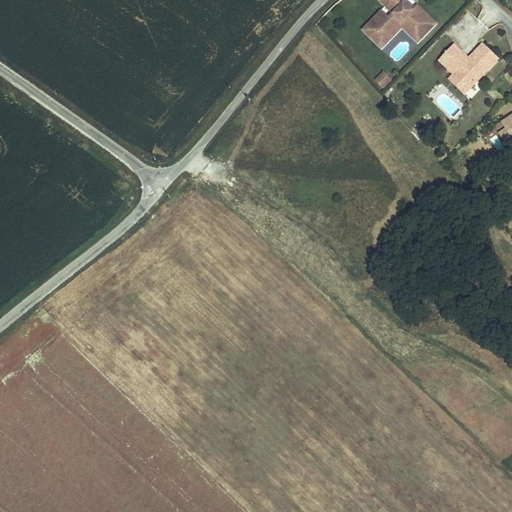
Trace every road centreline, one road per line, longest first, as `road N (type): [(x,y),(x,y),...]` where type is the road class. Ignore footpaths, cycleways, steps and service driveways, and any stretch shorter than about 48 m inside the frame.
road 1 (unclassified): [(162,180),(322,0)]
road 2 (unclassified): [(0,324),(134,217),(162,180)]
road 3 (unclassified): [(0,63),(162,180)]
